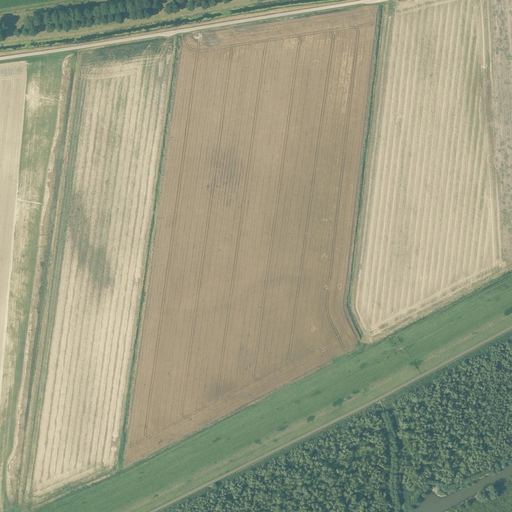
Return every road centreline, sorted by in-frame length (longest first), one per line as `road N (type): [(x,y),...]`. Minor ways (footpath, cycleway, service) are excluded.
road 1 (track): [(71,511),(511,289)]
road 2 (unclassified): [(0,58),(369,0)]
road 3 (track): [(0,41),(264,0)]
road 4 (track): [(0,19),(125,0)]
